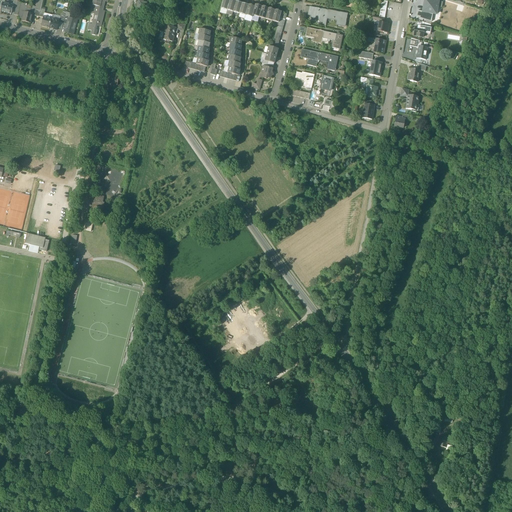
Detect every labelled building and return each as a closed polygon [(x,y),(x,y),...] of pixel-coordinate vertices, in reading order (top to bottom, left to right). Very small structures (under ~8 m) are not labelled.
[(230,0),(229,0),(223,0),(221,9),(227,11),(230,0)] [(236,2),(230,0),(227,11),(233,12),(236,2)] [(431,0),(428,0),(424,0),(425,1),(423,12),(432,14),(436,15),(438,2),(431,0)] [(144,2),(140,1),(139,1),(138,3),(137,5),(138,5),(137,9),(141,10),(141,13),(144,13),(145,11),(146,12),(148,3),(144,2)] [(103,4),(93,2),(90,14),(98,15),(97,22),(96,23),(102,24),(105,11),(101,10),(103,4)] [(242,4),(236,2),(233,12),(239,14),(242,4)] [(13,5),(3,3),(2,6),(1,11),(11,14),(13,7),(14,5),(13,5)] [(27,5),(21,3),(18,16),(24,17),(25,12),(30,13),(31,10),(26,8),(27,5)] [(248,5),(242,4),(239,14),(246,16),(248,5)] [(255,7),(248,5),(246,16),(252,17),(253,16),(255,7)] [(262,7),(255,5),(255,7),(253,16),(259,18),(262,7)] [(268,9),(262,7),(259,18),(265,19),(268,9)] [(328,11),(310,7),(308,15),(316,17),(317,16),(319,16),(321,24),(326,25),(327,18),(328,11)] [(268,9),(265,19),(272,21),(275,11),(268,9)] [(282,13),(275,11),(272,21),(279,23),(279,21),(280,19),(281,13),(282,13)] [(347,14),(328,11),(327,18),(337,20),(336,25),(345,27),(347,14)] [(423,12),(417,11),(416,17),(431,22),(432,14),(423,12)] [(30,13),(25,12),(24,17),(23,21),(31,23),(33,14),(30,13)] [(52,19),(44,17),(43,18),(41,26),(49,28),(52,19)] [(65,32),(74,35),(78,20),(71,18),(70,23),(69,25),(67,24),(66,27),(65,32)] [(59,21),(52,19),(49,28),(57,30),(59,23),(60,21),(59,21)] [(93,21),(92,24),(89,24),(87,30),(88,30),(92,31),(91,34),(92,35),(95,36),(96,31),(95,31),(96,26),(101,27),(102,24),(96,23),(97,22),(93,21)] [(379,22),(377,31),(387,33),(389,24),(383,23),(379,22)] [(174,28),(166,26),(163,40),(173,42),(176,28),(174,28)] [(421,27),(418,26),(418,28),(415,27),(413,36),(418,37),(420,37),(423,38),(424,34),(430,35),(431,28),(430,28),(421,27)] [(324,32),(308,28),(306,34),(315,36),(313,42),(321,44),(323,39),(324,32)] [(211,32),(200,29),(198,35),(199,35),(209,38),(210,37),(211,32)] [(343,36),(324,32),(323,39),(327,40),(328,43),(330,40),(333,41),(331,48),(340,50),(343,36)] [(209,38),(199,35),(198,41),(199,41),(209,44),(209,43),(211,38),(210,37),(209,38)] [(242,40),(231,37),(229,43),(231,44),(231,43),(241,46),(242,40)] [(420,41),(411,38),(410,46),(418,48),(418,46),(422,47),(422,43),(419,43),(420,41)] [(386,41),(376,39),(374,53),(384,55),(386,41)] [(209,44),(199,41),(197,47),(199,47),(209,49),(210,44),(209,43),(209,44)] [(241,46),(231,43),(231,44),(229,49),(230,50),(230,49),(240,52),(242,46),(241,46)] [(422,47),(418,46),(418,48),(416,59),(426,60),(428,48),(422,47)] [(209,49),(199,47),(197,52),(198,53),(208,55),(210,50),(209,49)] [(272,47),(269,47),(267,54),(276,57),(279,49),(277,49),(272,47)] [(240,52),(230,49),(230,50),(229,55),(230,55),(240,58),(242,52),(240,52)] [(319,53),(302,50),(301,55),(309,57),(308,65),(316,67),(318,59),(319,53)] [(208,55),(198,53),(197,58),(198,59),(198,58),(208,61),(209,55),(208,55)] [(338,58),(319,53),(318,59),(322,60),(321,61),(331,63),(329,70),(335,71),(338,58)] [(276,57),(267,54),(265,61),(269,62),(275,64),(276,57)] [(240,58),(230,55),(228,61),(229,61),(240,64),(241,58),(240,58)] [(208,61),(198,58),(198,59),(196,64),(197,65),(200,65),(203,66),(206,67),(207,67),(209,61),(208,61)] [(240,64),(229,61),(228,67),(229,67),(239,70),(241,64),(240,64)] [(382,63),(372,61),(371,67),(373,67),(372,76),(374,76),(380,77),(382,63)] [(239,70),(229,67),(228,73),(229,73),(232,74),(235,75),(238,76),(239,76),(240,70),(239,70)] [(267,68),(263,67),(262,72),(263,74),(262,78),(266,79),(267,77),(270,78),(271,76),(273,75),(272,72),(272,71),(271,70),(271,69),(267,68)] [(418,70),(411,69),(410,76),(408,75),(407,80),(412,81),(411,82),(417,83),(419,71),(419,70),(418,70)] [(119,74),(111,72),(108,89),(116,91),(119,74)] [(314,75),(302,72),(302,74),(297,72),(295,78),(307,81),(306,87),(311,88),(314,75)] [(333,79),(323,77),(321,89),(330,91),(333,79)] [(372,87),(366,86),(366,88),(369,89),(368,97),(376,98),(378,88),(372,87)] [(409,91),(402,88),(401,96),(408,98),(408,95),(409,91)] [(408,95),(408,98),(406,109),(412,110),(411,112),(416,113),(416,111),(418,111),(419,105),(417,105),(419,97),(408,95)] [(374,110),(364,108),(362,118),(372,120),(374,110)] [(402,119),(396,117),(395,122),(394,127),(398,128),(398,126),(403,127),(405,120),(405,119),(402,119)] [(25,157),(62,167),(70,132),(50,128),(47,142),(31,138),(25,157)] [(104,197),(92,195),(90,201),(103,204),(103,203),(104,197)] [(102,207),(91,204),(90,211),(102,213),(104,207),(102,207)] [(88,220),(85,230),(91,232),(94,222),(88,220)] [(46,238),(27,234),(25,244),(31,245),(31,246),(34,247),(34,246),(39,247),(39,250),(47,252),(49,241),(45,240),(46,238)] [(448,439),(440,438),(438,447),(446,448),(447,445),(448,445),(448,443),(448,442),(448,439)]
